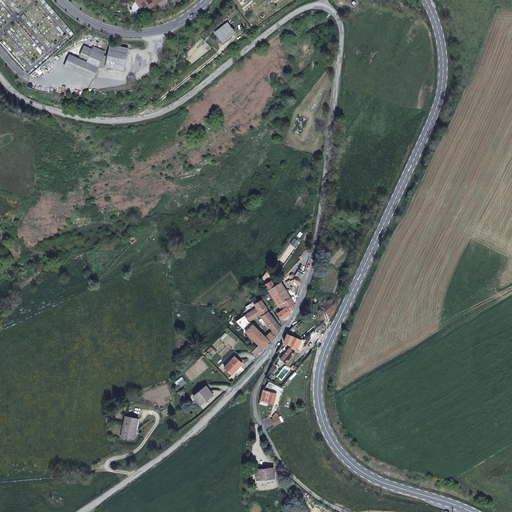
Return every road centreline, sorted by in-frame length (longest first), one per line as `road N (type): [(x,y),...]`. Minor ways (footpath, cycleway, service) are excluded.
road 1 (unclassified): [(276,343),(308,287),(317,238),(342,37),(334,11),(319,3),(300,9),(173,106),(129,121),(56,112),(24,100),(0,77)]
road 2 (secondary): [(426,0),(444,61),(436,111),(328,340),(317,387),(327,433),(356,468),(468,510)]
road 3 (unclassified): [(82,511),(202,425),(276,343)]
road 4 (unclassified): [(342,511),(293,477),(260,423),(254,401),(276,343)]
road 5 (secondary): [(60,0),(91,22),(138,33),(175,24),(207,0)]
